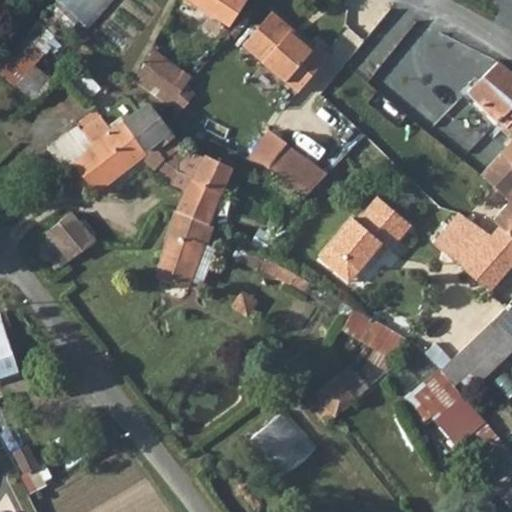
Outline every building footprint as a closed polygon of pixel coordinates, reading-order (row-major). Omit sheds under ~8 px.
[(59,0),(93,28),(116,0),(59,0)] [(188,0),(208,12),(231,27),(242,10),(249,14),(257,5),(248,0),(188,0)] [(273,11),(243,46),(297,92),(330,54),(317,43),(312,49),(293,33),(296,30),(273,11)] [(2,75),(37,98),(53,74),(43,68),(63,36),(38,20),(2,75)] [(137,80),(151,92),(172,62),(160,54),(137,80)] [(185,72),(172,62),(151,92),(169,106),(182,90),(175,85),(185,72)] [(498,122),(511,108),(511,75),(497,63),(468,93),(498,122)] [(68,176),(89,202),(133,166),(172,132),(150,104),(115,130),(103,116),(85,132),(80,126),(49,152),(68,176)] [(377,106),(361,126),(382,143),(399,122),(377,106)] [(511,108),(498,122),(511,135),(511,108)] [(511,141),(487,170),(511,192),(511,208),(501,220),(511,232),(511,141)] [(288,143),(268,168),(307,197),(329,174),(288,143)] [(165,149),(153,175),(173,185),(185,157),(165,149)] [(199,150),(185,157),(173,185),(188,193),(179,214),(212,229),(233,170),(199,150)] [(49,152),(39,160),(58,185),(68,176),(49,152)] [(350,286),(360,274),(374,257),(382,247),(389,252),(391,254),(412,227),(378,200),(357,224),(353,221),(320,262),(350,286)] [(511,232),(501,220),(490,233),(462,212),(435,246),(492,295),(511,272),(511,232)] [(179,214),(164,259),(159,278),(190,290),(212,229),(179,214)] [(74,262),(95,240),(75,217),(39,240),(56,261),(65,253),(74,262)] [(389,252),(382,247),(374,257),(380,263),(389,252)] [(511,312),(508,309),(492,325),(508,340),(511,344),(511,312)] [(383,362),(397,340),(352,313),(338,335),(383,362)] [(0,379),(17,373),(0,317),(0,379)] [(492,325),(442,375),(456,391),(508,340),(492,325)] [(482,421),(456,391),(442,375),(436,368),(407,392),(454,446),(470,431),(482,421)] [(357,404),(336,385),(318,403),(339,422),(357,404)] [(290,409),(257,436),(289,474),(322,447),(290,409)] [(511,478),(511,454),(482,421),(470,431),(511,478)] [(33,444),(18,451),(29,473),(44,466),(33,444)]
